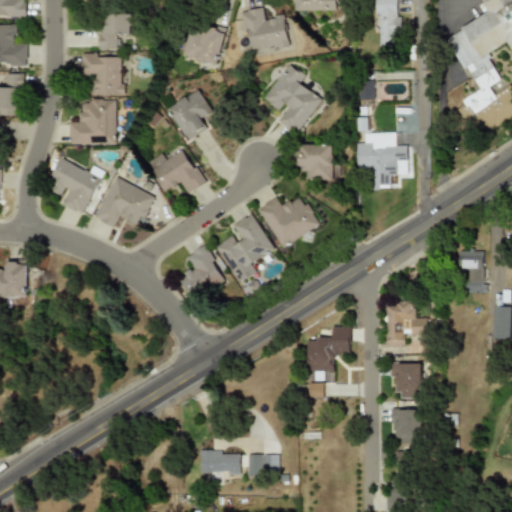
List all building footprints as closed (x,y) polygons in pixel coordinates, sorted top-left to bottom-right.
[(0,0),(0,16),(25,16),(25,0),(0,0)] [(337,10),(337,0),(294,0),(294,10),(337,10)] [(400,35),(400,0),(374,0),(375,45),(394,45),(394,35),(400,35)] [(446,35),(478,92),(461,101),(480,135),(511,116),(511,91),(510,88),(494,97),(487,85),(498,78),(485,54),(509,41),(511,46),(511,0),(480,0),(487,12),(446,35)] [(241,11),(248,52),(289,45),(284,14),(263,17),(261,7),(241,11)] [(130,13),(107,13),(107,23),(98,23),(98,48),(118,48),(118,37),(130,37),(130,13)] [(182,56),(218,66),(228,29),(206,23),(204,32),(190,28),(182,56)] [(0,65),(26,65),(26,45),(16,45),(16,24),(0,24),(0,65)] [(124,95),(124,61),(117,61),(117,53),(80,53),(80,73),(91,73),(91,95),(124,95)] [(284,112),(278,120),(297,134),(322,100),(301,84),(307,76),(289,63),(263,97),(284,112)] [(0,87),(0,114),(22,114),(23,74),(3,73),(2,87),(0,87)] [(211,128),(205,116),(213,112),(201,89),(167,107),(185,141),(211,128)] [(116,99),(79,98),(79,122),(68,122),(68,144),(116,144),(116,99)] [(407,142),(397,142),(397,132),(366,132),(366,143),(357,143),(357,167),(369,167),(369,175),(377,174),(377,187),(390,187),(390,176),(408,175),(407,142)] [(334,144),(299,144),(299,169),(309,169),(309,180),(334,180),(334,144)] [(207,183),(188,149),(168,160),(164,152),(147,162),(166,195),(185,184),(190,193),(207,183)] [(61,204),(83,215),(104,172),(88,164),(85,170),(60,158),(47,185),(66,194),(61,204)] [(155,195),(114,176),(95,218),(113,226),(117,217),(141,228),(155,195)] [(321,225),(302,193),(281,205),(276,197),(257,208),(281,249),(321,225)] [(275,249),(252,212),(233,224),(238,234),(217,247),(239,284),(259,272),(253,262),(275,249)] [(187,254),(193,266),(177,274),(190,300),(227,281),(207,244),(187,254)] [(486,292),(486,248),(458,248),(458,270),(466,270),(466,293),(486,292)] [(3,302),(26,303),(28,262),(6,261),(6,271),(0,270),(0,297),(3,298),(3,302)] [(385,301),(386,347),(406,347),(406,336),(427,336),(427,319),(417,319),(416,300),(385,301)] [(491,337),(509,337),(509,305),(491,305),(491,337)] [(304,371),(333,371),(333,354),(349,354),(349,327),(331,326),(331,337),(305,337),(304,371)] [(395,398),(422,398),(422,362),(395,362),(395,398)] [(322,396),(322,383),(309,382),(308,395),(322,396)] [(401,444),(422,444),(422,409),(392,409),(392,435),(401,435),(401,444)] [(240,474),(240,450),(200,450),(200,474),(240,474)] [(395,451),(396,465),(416,464),(416,451),(395,451)] [(247,474),(263,474),(263,453),(247,453),(247,474)] [(389,509),(417,508),(416,474),(389,474),(389,509)]
